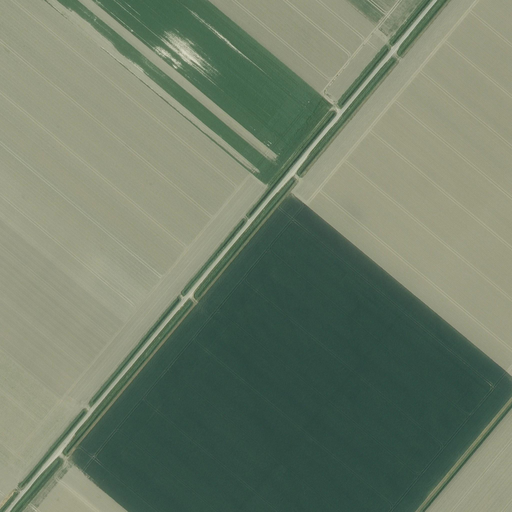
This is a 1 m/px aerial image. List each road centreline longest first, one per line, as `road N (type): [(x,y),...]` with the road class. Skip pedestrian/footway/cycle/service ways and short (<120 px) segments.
road 1 (unclassified): [(7,511),(435,0)]
road 2 (track): [(424,511),(511,408)]
